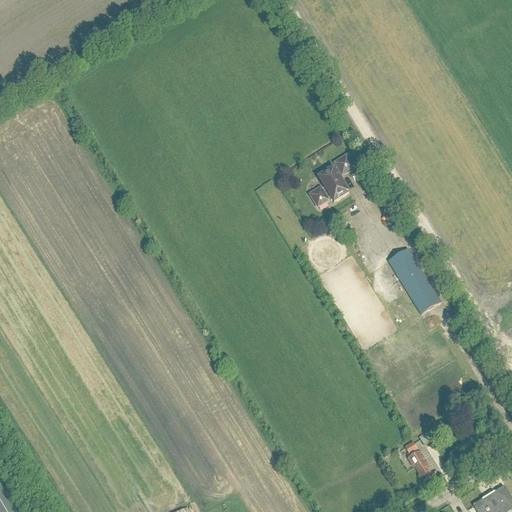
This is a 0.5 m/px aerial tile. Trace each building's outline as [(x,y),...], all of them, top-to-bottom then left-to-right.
[(347,158),(335,166),(338,170),(334,172),(333,170),(319,180),(325,190),(321,192),(321,191),(310,197),(318,209),(328,203),(327,202),(331,199),(334,204),(333,204),(334,205),(349,196),(348,195),(338,178),(341,175),(342,178),(354,170),(347,158)] [(408,253),(388,265),(421,317),(440,305),(408,253)] [(432,432),(420,439),(424,446),(436,438),(432,432)] [(414,445),(405,450),(415,467),(414,468),(423,483),(432,478),(426,469),(428,468),(419,453),(416,455),(415,453),(418,451),(414,445)] [(511,511),(511,502),(503,489),(473,509),(474,511),(511,511)]
